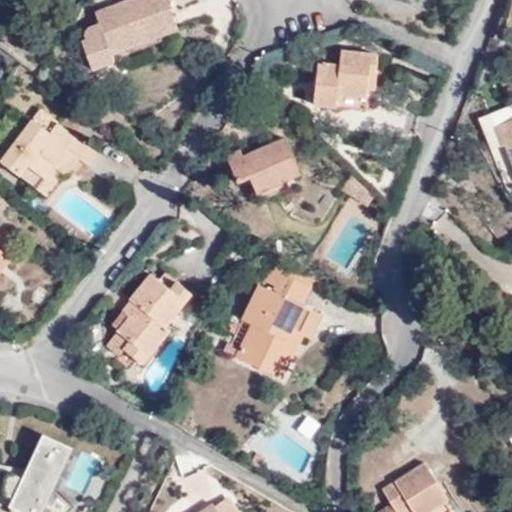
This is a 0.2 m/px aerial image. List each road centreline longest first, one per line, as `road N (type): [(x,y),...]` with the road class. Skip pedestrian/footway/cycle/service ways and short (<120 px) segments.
road 1 (residential): [(327,511),(344,419),(403,341),(387,273),(459,61)]
road 2 (residential): [(53,363),(279,0)]
road 3 (residential): [(53,363),(309,511)]
road 4 (residential): [(318,0),(353,8),(459,61)]
